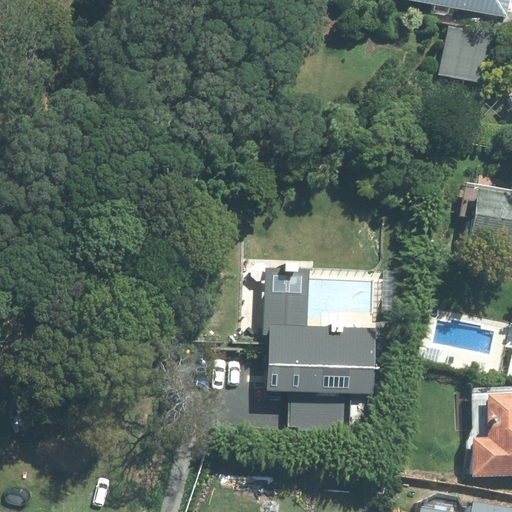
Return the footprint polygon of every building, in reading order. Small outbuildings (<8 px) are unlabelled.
[(511,0),(421,0),(505,14),(507,0),(511,0)] [(445,25),(437,73),(484,81),(492,33),(445,25)] [(511,191),(472,185),(463,241),(511,248),(511,191)] [(265,337),(263,388),(288,388),(287,428),(344,429),(345,390),(370,391),(372,326),(305,324),(306,269),(262,268),(260,337),(265,337)] [(470,435),(471,474),(511,473),(511,390),(484,391),(485,435),(470,435)] [(464,510),(417,503),(415,511),(511,511),(511,505),(466,498),(464,510)]
